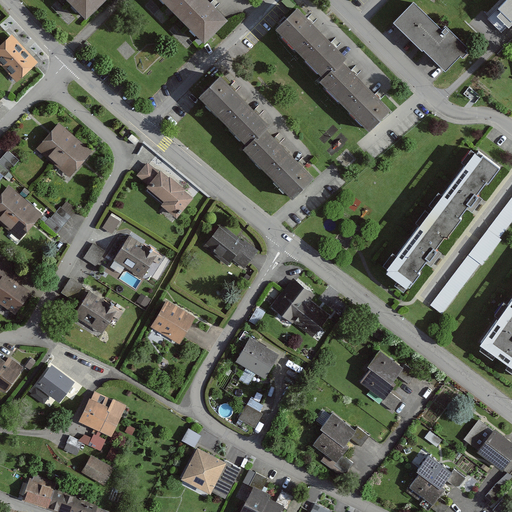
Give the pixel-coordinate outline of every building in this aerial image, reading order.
[(69,0),(86,16),(101,0),(69,0)] [(212,0),(165,0),(206,39),(229,16),(212,0)] [(289,0),(282,0),(281,1),(290,9),(295,5),(289,0)] [(511,17),(511,0),(501,0),(492,9),(496,13),(492,16),(505,29),(511,21),(511,18),(511,17)] [(442,28),(413,1),(393,22),(422,50),(424,49),(445,69),(460,54),(463,56),(468,51),(465,48),(467,47),(445,26),(442,28)] [(378,120),(391,107),(382,98),(344,61),(347,58),(297,8),(276,29),(324,76),(320,80),(369,129),(378,120)] [(38,63),(12,37),(0,48),(0,67),(17,84),(38,63)] [(302,187),(314,175),(308,168),(268,129),(271,126),(221,75),(201,95),(200,96),(248,144),(244,148),(293,197),(302,187)] [(93,152),(59,125),(38,152),(71,179),(93,152)] [(499,166),(477,150),(385,272),(407,288),(426,263),(431,267),(442,252),(437,248),(467,208),(472,211),(482,198),(477,194),(499,166)] [(0,182),(17,164),(8,155),(0,162),(0,182)] [(188,191),(163,173),(162,174),(148,163),(137,178),(151,188),(149,191),(166,204),(163,208),(178,219),(184,211),(187,213),(196,201),(186,194),(188,191)] [(43,217),(9,188),(0,198),(0,224),(21,242),(43,217)] [(511,221),(511,195),(429,304),(441,314),(511,221)] [(75,213),(65,205),(47,226),(57,234),(75,213)] [(121,222),(112,217),(105,229),(113,235),(121,222)] [(238,242),(221,228),(205,247),(229,267),(235,261),(245,270),(258,254),(240,239),(238,242)] [(152,252),(129,239),(114,264),(144,281),(155,263),(148,259),(152,252)] [(104,252),(93,247),(85,262),(97,268),(104,252)] [(22,279),(0,264),(0,301),(18,314),(32,293),(18,284),(22,279)] [(100,296),(71,279),(62,294),(81,306),(74,317),(104,335),(119,311),(99,298),(100,296)] [(330,318),(311,303),(315,297),(293,280),(272,306),(313,339),(330,318)] [(511,296),(480,343),(511,367),(511,296)] [(196,320),(168,304),(153,331),(182,346),(196,320)] [(280,357),(250,340),(237,364),(267,381),(280,357)] [(404,369),(382,353),(370,368),(373,370),(363,384),(375,393),(371,399),(379,405),(383,399),(388,402),(400,387),(397,385),(401,380),(409,386),(418,375),(406,366),(404,369)] [(6,363),(0,358),(0,390),(6,395),(23,368),(8,359),(6,363)] [(75,384),(51,367),(36,386),(60,404),(75,384)] [(48,398),(36,388),(30,395),(43,405),(48,398)] [(115,437),(128,406),(95,393),(82,423),(115,437)] [(264,415),(248,407),(241,420),(257,428),(264,415)] [(356,431),(335,415),(323,431),(326,433),(316,446),(328,455),(323,461),(331,467),(336,461),(341,465),(353,449),(350,447),(353,442),(362,448),(370,437),(358,428),(356,431)] [(509,475),(511,471),(511,443),(479,419),(463,440),(509,475)] [(201,436),(189,429),(183,441),(195,447),(201,436)] [(106,440),(95,435),(90,446),(101,451),(106,440)] [(83,443),(69,438),(64,454),(78,458),(83,443)] [(419,466),(430,451),(423,446),(412,461),(419,466)] [(184,479),(215,495),(230,463),(199,448),(184,479)] [(460,491),(469,479),(456,469),(453,473),(431,456),(419,471),(422,473),(407,492),(430,510),(447,490),(445,489),(450,483),(460,491)] [(115,470),(92,457),(83,473),(106,486),(115,470)] [(273,494),(264,490),(269,480),(256,474),(251,485),(255,487),(242,511),(284,511),(287,507),(290,508),(294,498),(282,492),(278,501),(271,498),(273,494)] [(34,476),(25,500),(59,511),(105,511),(99,510),(100,506),(57,491),(59,485),(34,476)]
